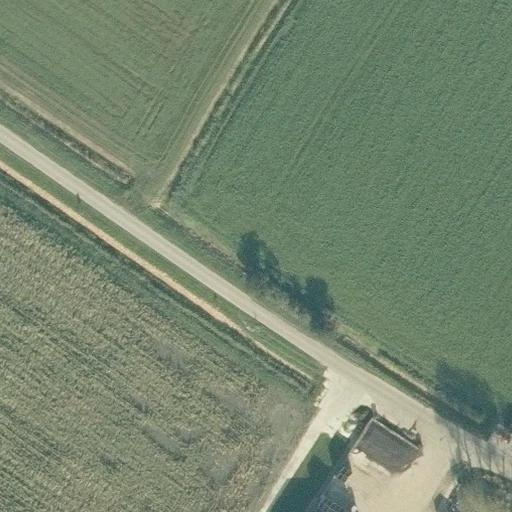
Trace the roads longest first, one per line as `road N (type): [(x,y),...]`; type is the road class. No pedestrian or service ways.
road 1 (unclassified): [(511,470),(283,330),(0,135)]
road 2 (track): [(349,371),(262,511)]
